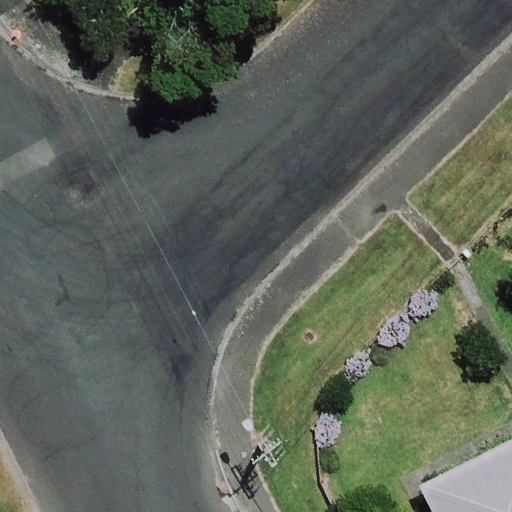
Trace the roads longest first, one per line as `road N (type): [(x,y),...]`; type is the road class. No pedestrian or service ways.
road 1 (residential): [(395,0),(57,328)]
road 2 (residential): [(146,511),(57,328)]
